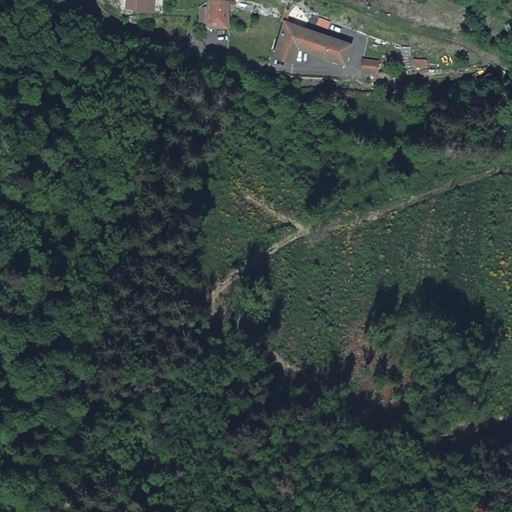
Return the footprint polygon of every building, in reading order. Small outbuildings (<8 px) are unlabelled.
[(136,11),(137,0),(127,0),(126,9),(136,11)] [(136,13),(151,15),(153,1),(156,1),(156,0),(137,0),(136,11),(136,13)] [(199,12),(199,28),(227,30),(228,12),(283,22),(279,8),(234,0),(234,5),(208,2),(208,12),(199,12)] [(350,47),(284,24),(281,33),(274,59),(294,65),(298,51),(344,66),(350,47)] [(362,74),(376,75),(377,63),(363,62),(362,74)]
